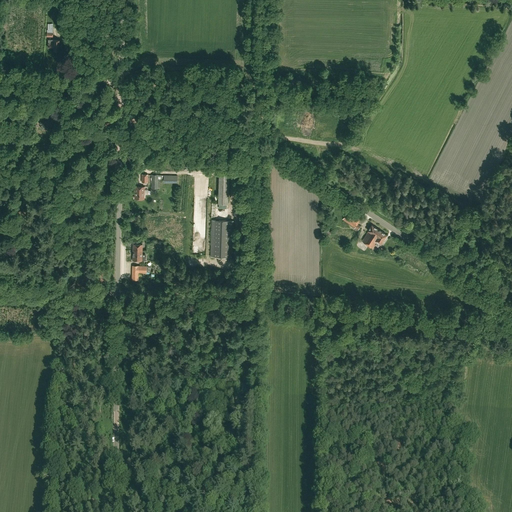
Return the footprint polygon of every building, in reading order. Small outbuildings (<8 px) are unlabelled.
[(54,47),(54,50),(59,50),(59,40),(49,39),(48,47),(54,47)] [(210,256),(232,257),(233,220),(227,220),(229,173),(219,172),(218,203),(212,202),(210,256)] [(135,198),(144,199),(145,187),(135,186),(134,192),(135,192),(135,198)] [(349,210),(343,220),(358,229),(360,226),(357,224),(361,218),(349,210)] [(387,234),(378,228),(372,224),(368,230),(369,230),(362,240),(373,247),(377,241),(380,243),(387,234)] [(142,254),(142,250),(143,245),(133,244),(133,260),(142,261),(142,260),(145,260),(146,254),(142,254)] [(138,272),(147,272),(147,266),(132,266),(132,279),(138,279),(138,272)] [(152,276),(140,276),(140,287),(144,287),(144,281),(152,281),(152,276)]
